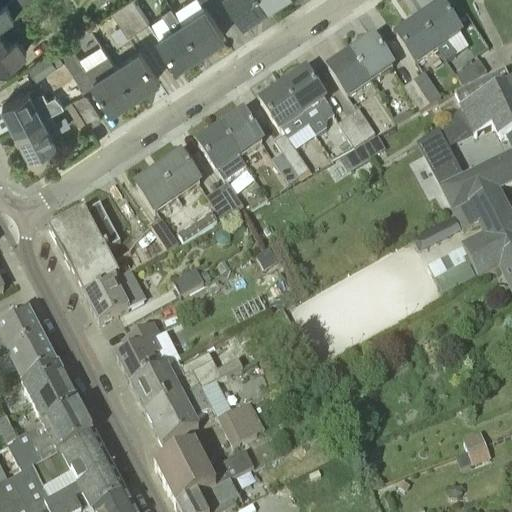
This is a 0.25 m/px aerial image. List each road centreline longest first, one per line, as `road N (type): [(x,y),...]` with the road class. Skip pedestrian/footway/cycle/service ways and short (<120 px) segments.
road 1 (residential): [(24,213),(349,0)]
road 2 (residential): [(157,511),(26,258),(24,213)]
